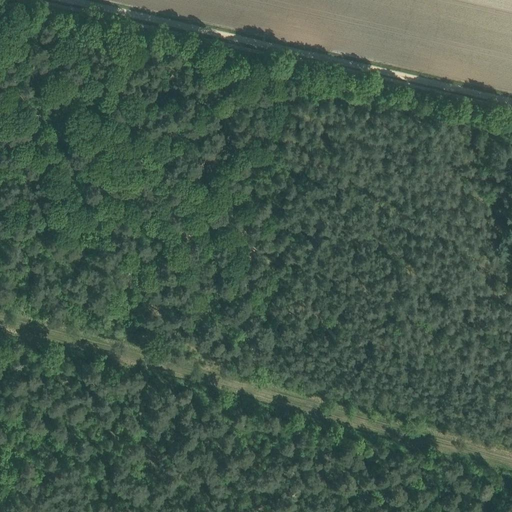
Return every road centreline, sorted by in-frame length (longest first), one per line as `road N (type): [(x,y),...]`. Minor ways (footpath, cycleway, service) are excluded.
road 1 (track): [(32,321),(511,449)]
road 2 (track): [(511,102),(67,0)]
road 3 (track): [(194,511),(32,321)]
